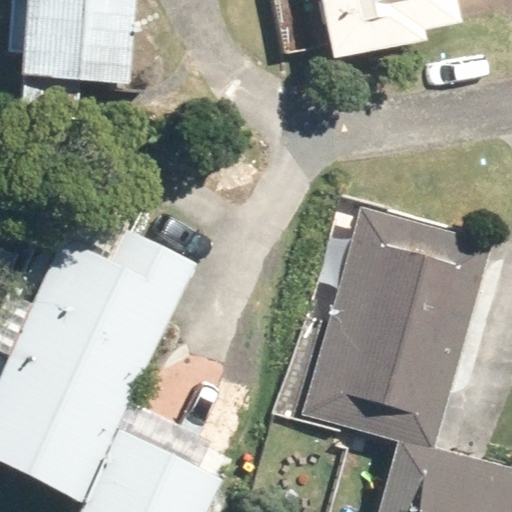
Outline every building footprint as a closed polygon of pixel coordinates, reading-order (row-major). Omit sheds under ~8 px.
[(9,0),(2,83),(115,93),(123,0),(9,0)] [(434,29),(427,0),(296,0),(310,66),(397,49),(394,37),(434,29)] [(478,243),(352,206),(292,415),(418,451),(478,243)] [(0,481),(61,511),(180,265),(61,208),(0,333),(0,481)] [(194,511),(222,459),(118,406),(63,511),(194,511)] [(511,511),(511,486),(387,447),(365,511),(511,511)]
